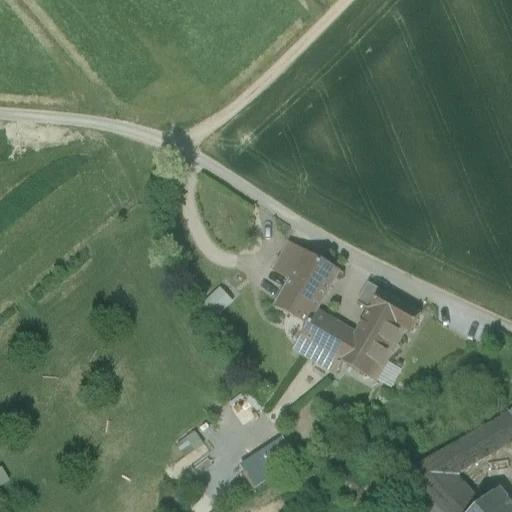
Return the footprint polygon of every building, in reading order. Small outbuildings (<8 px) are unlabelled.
[(306,254),(275,309),(308,328),(309,328),(318,313),(340,274),(306,254)] [(381,293),(369,286),(357,305),(370,312),(381,293)] [(220,292),(204,307),(215,319),(231,304),(220,292)] [(342,361),(341,363),(343,365),(376,383),(405,332),(410,335),(421,316),(381,293),(370,312),(342,361)] [(342,361),(318,347),(332,321),(318,313),(309,328),(308,328),(294,352),(336,377),(343,365),(341,363),(342,361)] [(303,442),(326,430),(312,404),(289,416),(303,442)] [(511,445),(511,434),(499,420),(473,435),(492,456),(511,445)] [(195,435),(177,448),(185,460),(203,446),(195,435)] [(466,511),(443,485),(492,456),(473,435),(406,474),(438,511),(466,511)] [(256,489),(303,464),(289,439),(243,464),(256,489)] [(474,511),(511,511),(511,503),(500,489),(474,511)]
